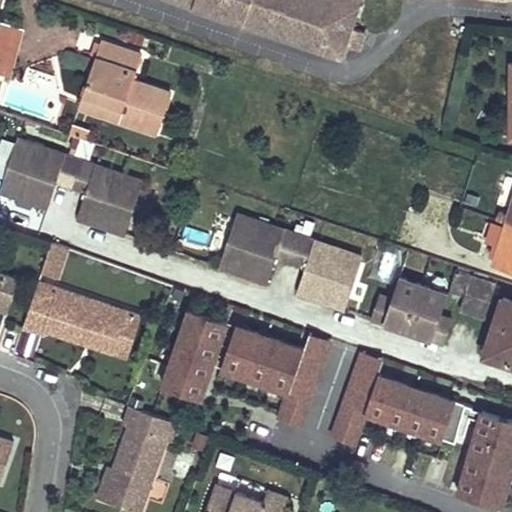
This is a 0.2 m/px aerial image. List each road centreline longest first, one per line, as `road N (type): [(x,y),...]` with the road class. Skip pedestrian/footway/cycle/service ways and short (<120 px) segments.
road 1 (unknown): [(123,0),(352,80),(386,80),(409,53),(414,29),(433,14),(511,21)]
road 2 (residential): [(0,373),(46,389),(40,511)]
